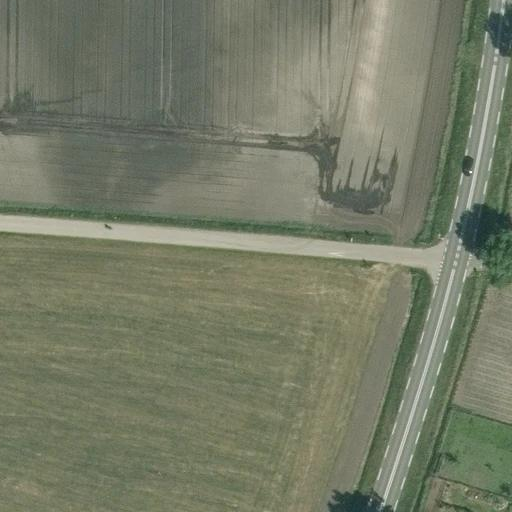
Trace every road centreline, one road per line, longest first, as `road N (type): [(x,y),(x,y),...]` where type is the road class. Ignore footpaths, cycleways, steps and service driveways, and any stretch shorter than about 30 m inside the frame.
road 1 (unclassified): [(454,260),(0,224)]
road 2 (secondary): [(454,260),(503,0)]
road 3 (secondary): [(379,511),(454,260)]
